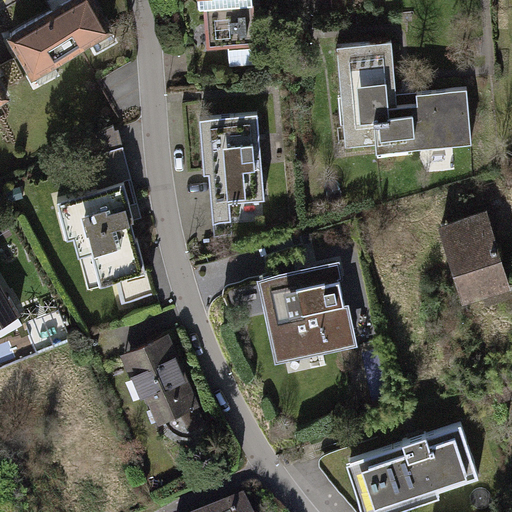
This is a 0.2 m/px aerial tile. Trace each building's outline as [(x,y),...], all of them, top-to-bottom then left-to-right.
[(98,0),(67,0),(49,11),(75,55),(116,31),(98,0)] [(261,0),(196,0),(197,13),(207,13),(209,46),(262,43),(261,0)] [(35,79),(75,55),(49,11),(10,32),(35,79)] [(385,42),(332,47),(341,145),(369,142),(370,154),(467,146),(463,89),(412,93),(413,105),(390,107),(385,42)] [(0,78),(0,104),(11,99),(0,78)] [(251,115),(194,121),(199,175),(206,174),(212,227),(257,222),(256,204),(260,204),(251,115)] [(163,297),(129,178),(58,198),(70,241),(84,237),(98,285),(116,279),(124,308),(163,297)] [(482,211),(431,228),(458,305),(508,289),(482,211)] [(335,263),(254,279),(271,362),(352,345),(335,263)] [(0,284),(0,325),(17,314),(0,284)] [(169,332),(125,351),(162,424),(176,440),(194,444),(206,433),(209,421),(169,332)] [(464,422),(352,460),(369,511),(386,511),(484,480),(464,422)] [(241,511),(236,500),(210,511),(241,511)]
